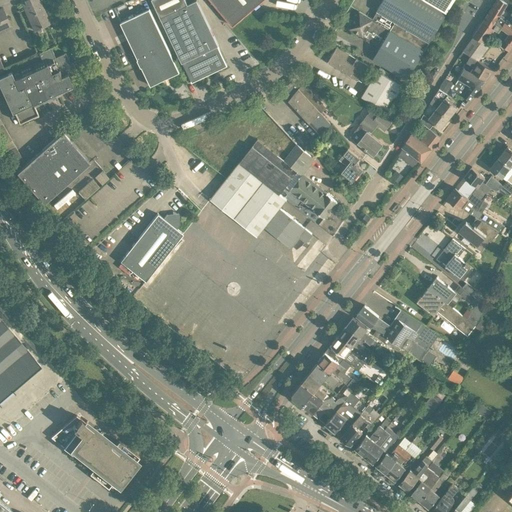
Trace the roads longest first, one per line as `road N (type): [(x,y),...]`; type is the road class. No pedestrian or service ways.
road 1 (residential): [(360,262),(341,247),(341,234),(485,0)]
road 2 (tertiary): [(360,262),(229,425)]
road 3 (tertiary): [(246,438),(284,375),(368,269)]
road 4 (residential): [(334,0),(282,70),(174,124)]
road 5 (secondary): [(122,353),(32,261),(0,215)]
road 6 (residential): [(174,124),(155,122),(121,96),(77,0)]
road 7 (tertiary): [(511,71),(430,173),(426,189)]
road 8 (residential): [(413,511),(308,430)]
road 9 (tertiary): [(426,189),(511,90)]
road 10 (secondary): [(229,425),(144,360),(122,353)]
